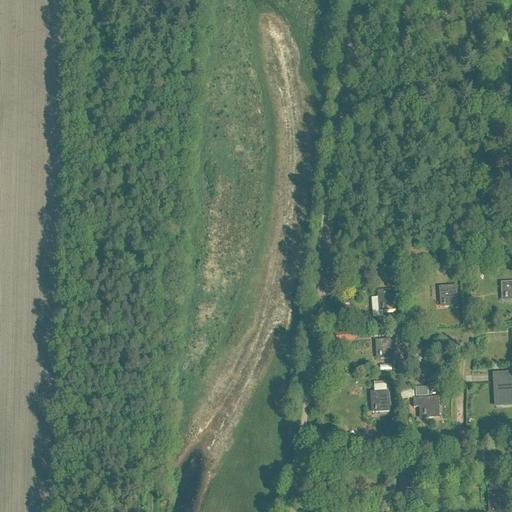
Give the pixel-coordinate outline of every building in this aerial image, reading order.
[(392,275),(393,287),(402,286),(401,274),(400,274),(399,269),(394,270),(394,274),(392,275)] [(511,284),(502,285),(503,304),(511,303),(511,284)] [(457,288),(439,289),(441,310),(459,308),(457,288)] [(396,292),(378,293),(379,313),(397,312),(396,292)] [(340,334),(340,342),(357,342),(357,333),(340,334)] [(393,341),(377,342),(378,361),(394,360),(393,341)] [(511,374),(510,375),(510,383),(497,384),(498,395),(503,395),(503,407),(511,406),(511,374)] [(417,388),(417,398),(430,397),(429,388),(417,388)] [(390,393),(372,394),(372,415),(390,414),(390,393)] [(420,410),(420,420),(440,419),(439,397),(414,399),(415,410),(420,410)] [(416,471),(398,471),(399,491),(417,491),(416,471)] [(506,511),(505,495),(488,496),(488,511),(506,511)]
